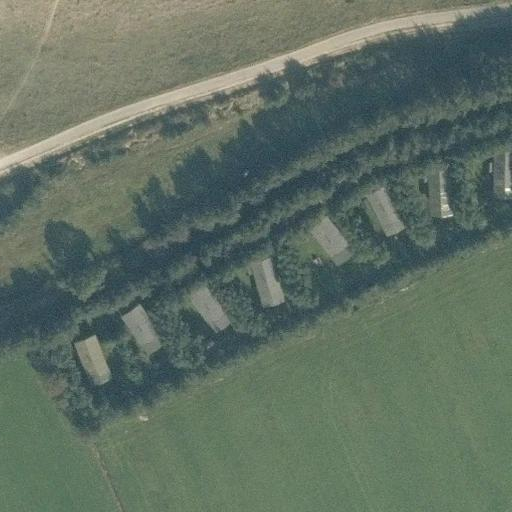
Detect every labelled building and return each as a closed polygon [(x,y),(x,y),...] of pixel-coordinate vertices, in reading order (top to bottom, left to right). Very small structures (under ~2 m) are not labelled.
[(511,148),(494,148),(493,194),(511,194),(511,148)] [(428,167),(430,214),(453,213),(451,166),(428,167)] [(387,234),(407,223),(387,182),(366,192),(387,234)] [(338,263),(356,249),(327,213),(309,228),(338,263)] [(262,305),(285,298),(273,254),(250,260),(262,305)] [(215,331),(234,317),(205,280),(187,294),(215,331)] [(148,353),(166,339),(139,301),(120,315),(148,353)] [(112,375),(95,332),(73,340),(90,384),(112,375)]
